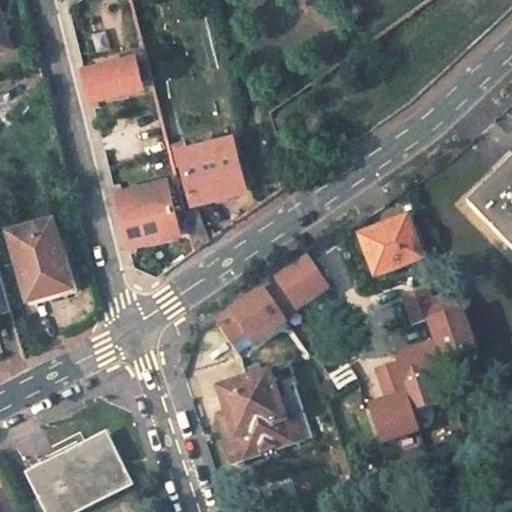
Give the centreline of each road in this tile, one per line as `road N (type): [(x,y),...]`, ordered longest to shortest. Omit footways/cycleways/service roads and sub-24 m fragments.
road 1 (unclassified): [(511,43),(433,119),(166,304),(131,337)]
road 2 (unclassified): [(39,0),(131,337)]
road 3 (unclassified): [(131,337),(191,511)]
road 4 (unclassified): [(131,337),(0,402)]
